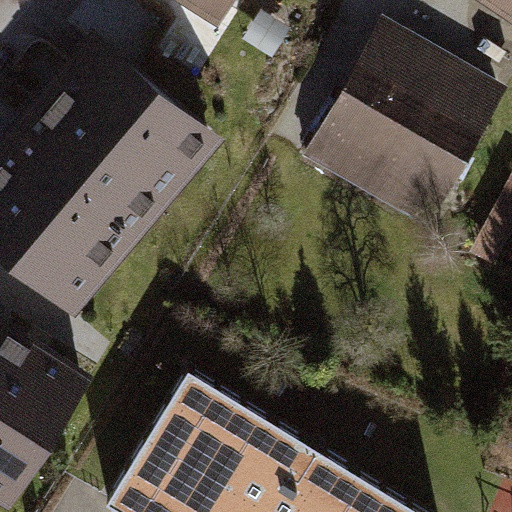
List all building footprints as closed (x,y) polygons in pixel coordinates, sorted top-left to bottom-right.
[(199,0),(217,10),(223,0),(199,0)] [(511,0),(495,0),(511,11),(511,0)] [(305,146),(425,217),(506,82),(385,10),(305,146)] [(0,132),(0,248),(75,308),(225,133),(164,77),(97,20),(0,132)] [(0,493),(11,500),(95,369),(0,305),(0,493)] [(435,511),(185,359),(104,491),(139,511),(435,511)]
